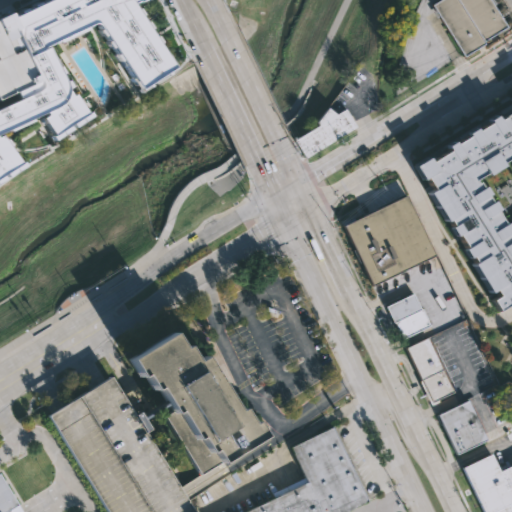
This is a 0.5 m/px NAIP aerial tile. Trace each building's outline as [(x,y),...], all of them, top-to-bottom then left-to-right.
[(0,105),(17,97),(14,89),(37,78),(5,12),(9,11),(12,17),(16,15),(15,13),(22,9),(23,11),(30,8),(29,6),(35,3),(36,5),(42,2),(42,0),(131,0),(128,2),(171,65),(138,87),(92,19),(44,42),(60,76),(69,89),(66,90),(69,94),(72,93),(85,113),(86,112),(89,116),(51,142),(48,138),(50,136),(38,120),(40,118),(36,113),(0,130),(0,132),(22,165),(0,179),(0,105)] [(494,0),(496,3),(493,5),(506,26),(483,41),(485,43),(463,57),(431,4),(437,0),(494,0)] [(5,12),(0,14),(0,95),(14,89),(37,78),(5,12)] [(326,105),(335,113),(344,107),(356,125),(305,157),(293,139),(317,124),(315,121),(326,105)] [(511,106),(497,116),(494,112),(484,118),(486,123),(477,129),(474,124),(461,132),(464,136),(455,142),(452,137),(440,145),(445,151),(430,160),(426,154),(408,165),(419,183),(425,179),(431,190),(426,193),(444,222),(447,221),(450,226),(448,228),(453,237),(455,236),(462,247),(458,249),(487,297),(494,293),(496,297),(490,301),(497,312),(511,302),(511,106)] [(433,257),(371,287),(342,226),(404,196),(433,257)] [(411,293),(427,327),(401,339),(393,323),(391,324),(383,307),(411,293)] [(169,335),(178,351),(182,348),(192,364),(200,359),(234,415),(238,412),(248,427),(251,425),(259,438),(216,465),(197,477),(160,417),(167,413),(153,392),(149,394),(139,378),(135,380),(124,362),(169,335)] [(451,392),(429,403),(403,348),(425,337),(451,392)] [(108,377),(122,400),(132,416),(136,413),(146,431),(142,434),(180,496),(190,511),(102,511),(44,416),(63,404),(100,382),(108,377)] [(482,442),(455,455),(436,415),(466,400),(485,441),(482,442)] [(365,503),(346,511),(246,511),(306,483),(289,448),(346,420),(381,495),(365,503)] [(496,468),(498,472),(511,465),(511,511),(483,511),(461,467),(489,453),(496,468)] [(0,511),(0,477),(17,506),(8,511),(6,511),(0,511)]
